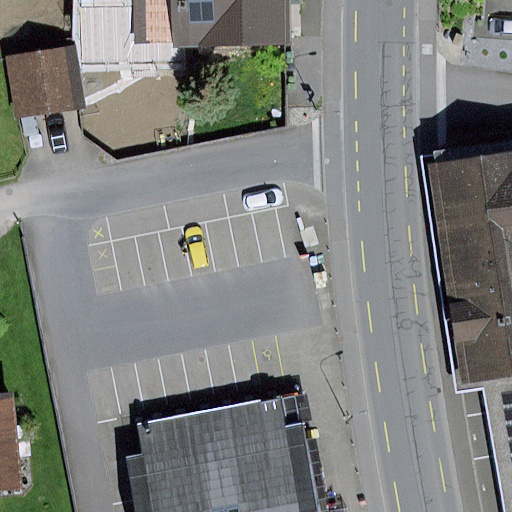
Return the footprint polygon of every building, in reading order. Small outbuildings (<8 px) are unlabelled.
[(284,41),(283,0),(131,0),(132,4),(133,45),(284,41)] [(133,45),(132,4),(81,5),(83,62),(134,60),(133,45)] [(73,48),(4,59),(14,119),(83,108),(73,48)] [(511,511),(511,144),(430,157),(464,391),(484,388),(502,511),(511,511)] [(313,511),(292,402),(132,433),(147,511),(313,511)] [(0,510),(27,508),(20,406),(0,407),(0,510)]
